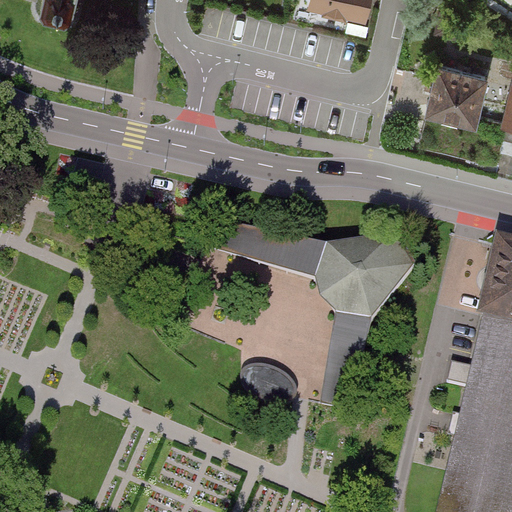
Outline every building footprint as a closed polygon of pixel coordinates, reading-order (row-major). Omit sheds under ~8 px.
[(44,0),(42,10),(45,15),(65,20),(70,17),(74,0),(44,0)] [(306,0),(305,8),(360,21),(365,0),(306,0)] [(441,9),(436,31),(461,36),(465,14),(441,9)] [(421,148),(497,165),(506,126),(479,120),(488,78),(440,67),(421,148)] [(212,221),(206,240),(324,273),(344,295),(349,317),(331,406),(351,411),(372,323),(415,269),(396,236),(328,249),(212,221)] [(511,249),(497,246),(479,323),(511,331),(511,249)] [(511,511),(511,331),(479,323),(433,511),(511,511)] [(246,369),(242,372),(241,377),(241,382),(243,387),(247,393),(253,398),(260,402),(271,406),(281,407),(288,406),(293,403),(297,400),(298,396),(298,391),(297,386),(292,379),(285,374),(277,369),(267,366),(258,365),(252,366),(246,369)]
